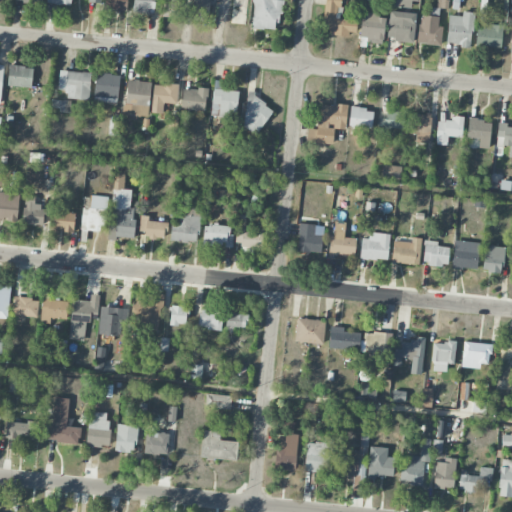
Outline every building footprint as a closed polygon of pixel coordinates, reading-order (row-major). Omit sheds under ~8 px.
[(127,12),(127,0),(105,0),(105,11),(127,12)] [(152,15),(154,0),(133,0),(132,12),(152,15)] [(164,0),(163,17),(181,18),(182,0),(164,0)] [(212,0),(193,0),(192,19),(211,20),(212,0)] [(253,0),(252,28),(279,29),(280,0),(253,0)] [(341,0),(325,0),(322,30),(332,31),(331,33),(355,36),(357,21),(339,19),(341,0)] [(414,42),(415,13),(389,11),(387,40),(414,42)] [(448,16),(447,45),(471,46),(473,13),(462,12),(462,16),(448,16)] [(386,17),(364,13),(360,36),(382,40),(386,17)] [(418,43),(441,44),(442,26),(438,26),(438,16),(419,16),(418,43)] [(477,24),(476,46),(502,48),(503,25),(477,24)] [(31,87),(32,67),(8,66),(8,86),(31,87)] [(89,100),(90,72),(59,71),(58,90),(66,90),(65,99),(89,100)] [(151,82),(127,80),(125,119),(139,120),(139,109),(149,109),(151,82)] [(164,103),(177,104),(178,85),(153,84),(152,113),(163,114),(164,103)] [(182,88),(181,109),(205,111),(206,89),(182,88)] [(210,116),(235,119),(238,92),(213,89),(210,116)] [(237,113),(246,119),(241,126),(255,136),(274,110),(251,94),(237,113)] [(69,112),(70,101),(52,100),(51,111),(69,112)] [(319,104),(316,143),(332,144),(333,129),(345,130),(347,106),(319,104)] [(373,109),(350,108),(349,127),(372,128),(373,109)] [(378,130),(404,130),(404,112),(386,112),(386,119),(379,118),(378,130)] [(409,134),(417,134),(416,143),(429,144),(431,114),(410,113),(409,134)] [(463,137),(463,116),(452,116),(452,121),(437,121),(436,145),(447,145),(447,137),(463,137)] [(467,137),(479,138),(478,148),(488,149),(491,121),(468,119),(467,137)] [(511,127),(506,127),(506,123),(497,122),(496,146),(509,146),(508,158),(511,157),(511,127)] [(383,179),(401,179),(401,166),(383,166),(383,179)] [(131,190),(112,189),(109,238),(134,239),(135,220),(129,219),(131,190)] [(0,218),(17,219),(18,193),(0,192),(0,218)] [(43,225),(44,206),(35,206),(35,196),(24,196),(23,225),(43,225)] [(106,197),(83,196),(81,231),(105,231),(106,197)] [(52,231),(74,231),(74,212),(53,212),(52,231)] [(165,237),(166,222),(148,222),(148,216),(140,215),(139,236),(165,237)] [(171,223),(170,241),(198,242),(199,216),(179,215),(178,224),(171,223)] [(247,215),(237,215),(236,243),(242,243),(241,251),(262,252),(263,229),(247,228),(247,215)] [(329,255),(354,257),(356,239),(344,237),(345,223),(333,221),(329,255)] [(297,251),(321,254),(324,225),(300,223),(297,251)] [(231,226),(204,225),(203,244),(223,245),(223,247),(230,247),(231,226)] [(360,259),(388,260),(389,236),(361,235),(360,259)] [(419,264),(420,238),(411,238),(411,242),(393,241),(392,263),(419,264)] [(449,247),(437,247),(438,241),(424,240),(422,264),(447,266),(449,247)] [(453,269),(478,269),(478,242),(453,241),(453,269)] [(481,270),(501,273),(505,248),(485,245),(481,270)] [(0,286),(0,312),(9,313),(9,286),(0,286)] [(163,295),(151,293),(149,304),(134,301),(131,325),(158,329),(163,295)] [(85,341),(86,318),(98,318),(99,295),(91,295),(90,301),(72,300),(69,340),(85,341)] [(38,299),(12,298),(12,316),(38,317),(38,299)] [(68,301),(42,299),(40,318),(66,321),(68,301)] [(187,326),(188,307),(170,306),(170,325),(187,326)] [(121,309),(100,307),(98,334),(119,336),(121,309)] [(222,329),(223,311),(200,310),(199,328),(222,329)] [(225,332),(232,333),(233,327),(245,329),(247,315),(228,312),(225,332)] [(324,320),(296,319),(295,343),(323,344),(324,320)] [(359,351),(360,333),(343,332),(344,327),(330,326),(329,349),(359,351)] [(391,333),(365,332),(364,365),(381,366),(381,359),(390,360),(391,333)] [(393,365),(401,366),(402,358),(412,359),(410,374),(421,375),(424,341),(402,338),(401,350),(394,350),(393,365)] [(491,344),(464,341),(461,367),(488,370),(491,344)] [(454,364),(455,342),(432,342),(432,371),(446,371),(446,364),(454,364)] [(230,409),(231,396),(206,394),(205,408),(230,409)] [(68,398),(54,398),(53,423),(48,423),(47,440),(58,440),(57,444),(79,445),(80,427),(67,427),(68,398)] [(107,447),(109,413),(88,412),(87,446),(107,447)] [(6,439),(37,439),(37,422),(7,422),(6,439)] [(115,452),(136,452),(137,426),(116,425),(115,452)] [(236,461),(237,442),(219,440),(220,432),(202,430),(200,457),(236,461)] [(168,434),(145,433),(144,454),(167,455),(168,434)] [(275,447),(274,469),(295,470),(297,434),(285,434),(284,447),(275,447)] [(511,447),(511,435),(502,435),(502,447),(511,447)] [(306,443),(305,472),(327,472),(327,443),(306,443)] [(392,477),(393,458),(387,457),(387,447),(369,447),(368,477),(392,477)] [(356,476),(357,450),(339,450),(338,475),(356,476)] [(422,486),(423,461),(427,461),(427,454),(420,454),(420,457),(401,456),(400,485),(422,486)] [(454,489),(455,459),(445,458),(445,462),(435,462),(434,488),(454,489)] [(511,497),(511,459),(500,459),(499,497),(511,497)] [(481,492),(481,481),(492,482),(493,468),(479,467),(479,477),(459,476),(459,491),(481,492)]
